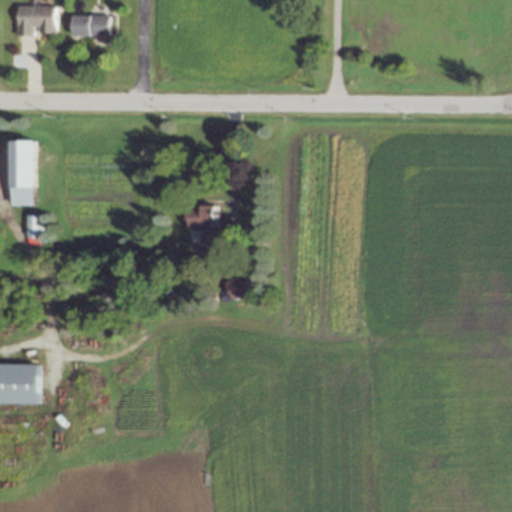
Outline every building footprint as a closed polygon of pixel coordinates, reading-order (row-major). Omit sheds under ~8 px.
[(58,6),(57,26),(57,32),(40,32),(41,26),(35,26),(34,26),(34,34),(20,34),(19,34),(19,5),(58,6)] [(111,35),(92,35),(92,36),(73,36),(74,15),(92,15),(92,13),(112,14),(111,35)] [(37,186),(36,186),(37,204),(14,205),(14,197),(8,197),(8,196),(7,189),(13,189),(13,145),(13,141),(37,140),(37,186)] [(218,227),(213,227),(213,231),(206,230),(206,227),(190,227),(190,206),(204,206),(204,205),(219,205),(218,227)] [(43,226),(43,237),(28,237),(28,214),(43,214),(43,226)] [(257,287),(246,293),(234,299),(231,293),(225,283),(247,271),(249,270),(257,287)] [(0,364),(40,365),(39,402),(0,400),(0,364)]
